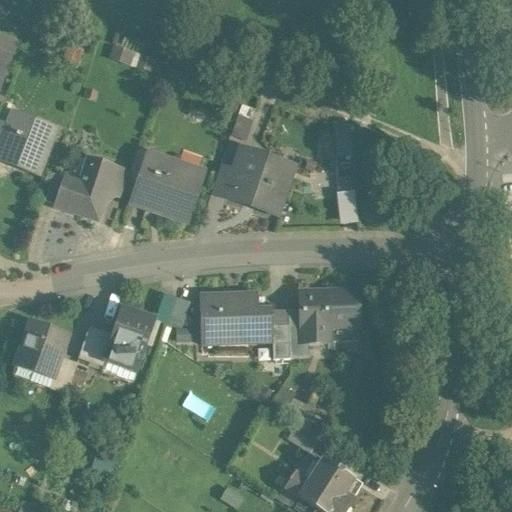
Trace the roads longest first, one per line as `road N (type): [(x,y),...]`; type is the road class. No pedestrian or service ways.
road 1 (residential): [(472,262),(195,258),(0,292)]
road 2 (track): [(475,173),(379,127),(54,0)]
road 3 (unclassified): [(472,262),(475,173),(457,0)]
road 4 (unclassified): [(435,454),(454,398),(472,262)]
